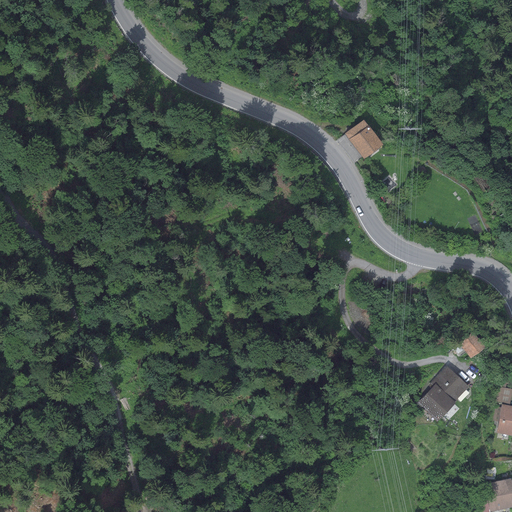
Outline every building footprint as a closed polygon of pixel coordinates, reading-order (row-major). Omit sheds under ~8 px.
[(348,140),(364,159),(383,144),(368,125),(368,126),(363,120),(345,134),(349,139),(348,140)] [(472,331),(458,342),(470,359),(485,348),(472,331)] [(447,366),(428,385),(432,389),(435,384),(454,402),(468,387),(447,366)] [(432,389),(417,403),(437,422),(455,403),(454,402),(435,384),(432,389)] [(511,398),(511,385),(499,384),(498,397),(511,398)] [(511,406),(502,404),(496,433),(511,435),(511,406)] [(511,507),(511,485),(511,478),(484,484),(490,511),(511,507)]
